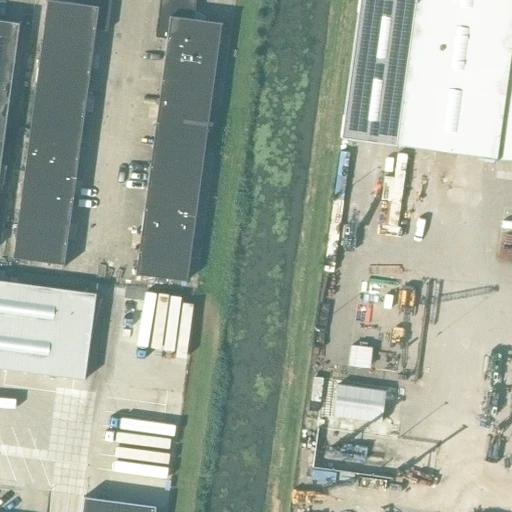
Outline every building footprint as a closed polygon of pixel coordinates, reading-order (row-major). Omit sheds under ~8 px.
[(41,43),(93,50),(95,30),(107,31),(111,0),(75,0),(75,4),(46,0),(45,0),(46,1),(47,1),(41,43)] [(164,60),(216,67),(221,25),(222,25),(223,24),(194,20),(196,0),(159,0),(155,38),(167,39),(164,60)] [(511,0),(414,0),(403,84),(395,145),(496,159),(496,160),(497,160),(497,159),(511,160),(511,0)] [(0,168),(19,23),(0,20),(0,168)] [(87,93),(93,50),(41,43),(35,86),(87,93)] [(158,103),(210,110),(216,67),(164,60),(158,103)] [(81,136),(87,93),(35,86),(30,129),(81,136)] [(153,146),(204,152),(210,110),(158,103),(153,146)] [(75,179),(81,136),(30,129),(24,172),(75,179)] [(147,188),(198,195),(204,152),(153,146),(147,188)] [(24,172),(18,215),(70,222),(75,179),(24,172)] [(141,231),(193,238),(198,195),(147,188),(141,231)] [(64,268),(70,222),(18,215),(12,258),(63,265),(62,268),(64,268)] [(136,278),(136,275),(187,282),(193,238),(141,231),(135,278),(136,278)] [(96,294),(0,280),(0,369),(84,381),(96,294)] [(317,428),(398,439),(404,390),(324,379),(317,428)] [(155,511),(156,507),(85,497),(82,511),(155,511)]
